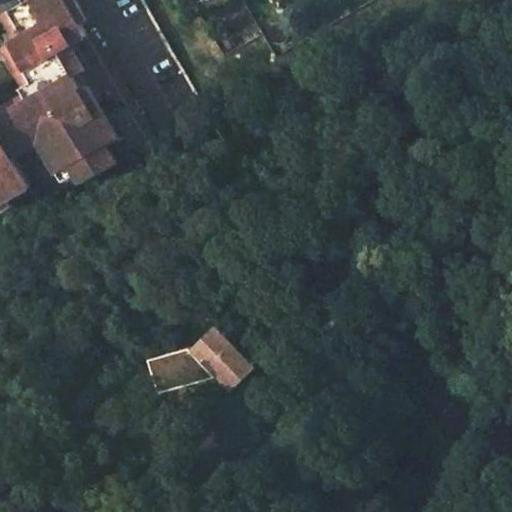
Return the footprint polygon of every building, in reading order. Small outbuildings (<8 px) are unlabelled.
[(0,197),(23,185),(7,155),(33,140),(50,172),(65,164),(70,173),(76,184),(143,148),(70,12),(76,9),(71,0),(30,0),(9,11),(21,36),(14,40),(7,43),(34,97),(0,114),(0,197)] [(1,16),(14,40),(21,36),(9,11),(1,16)] [(0,47),(21,87),(16,90),(19,95),(0,105),(0,114),(34,97),(7,43),(0,46),(0,47)] [(55,181),(70,173),(65,164),(50,172),(55,181)] [(207,337),(188,353),(219,386),(241,373),(207,337)]
